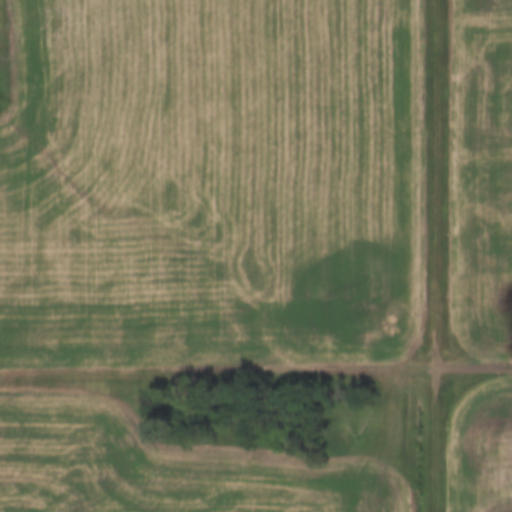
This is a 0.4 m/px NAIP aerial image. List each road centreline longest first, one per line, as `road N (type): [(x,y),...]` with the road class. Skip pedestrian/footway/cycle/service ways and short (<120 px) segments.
road 1 (track): [(0,372),(511,366)]
road 2 (track): [(431,511),(435,0)]
